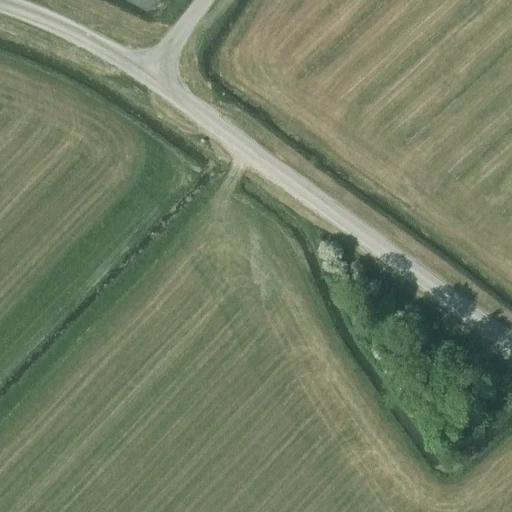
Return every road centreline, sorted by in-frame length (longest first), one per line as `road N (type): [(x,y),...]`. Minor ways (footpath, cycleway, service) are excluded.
road 1 (tertiary): [(511,345),(150,76)]
road 2 (tertiary): [(0,3),(150,76)]
